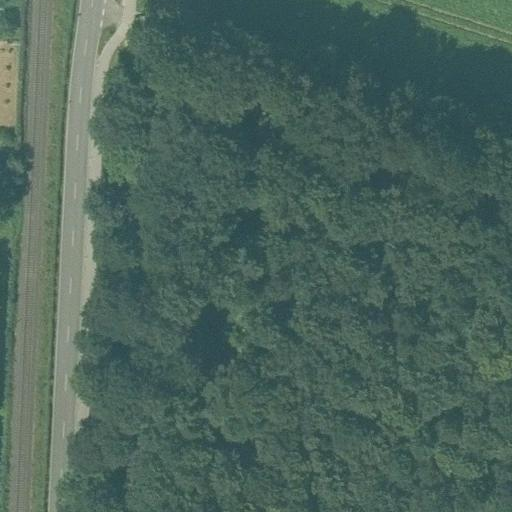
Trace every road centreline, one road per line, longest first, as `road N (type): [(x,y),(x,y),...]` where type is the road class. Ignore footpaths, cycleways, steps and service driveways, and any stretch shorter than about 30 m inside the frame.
road 1 (tertiary): [(58,511),(75,152),(91,0)]
road 2 (track): [(146,52),(142,282),(121,511)]
road 3 (track): [(511,177),(119,42)]
